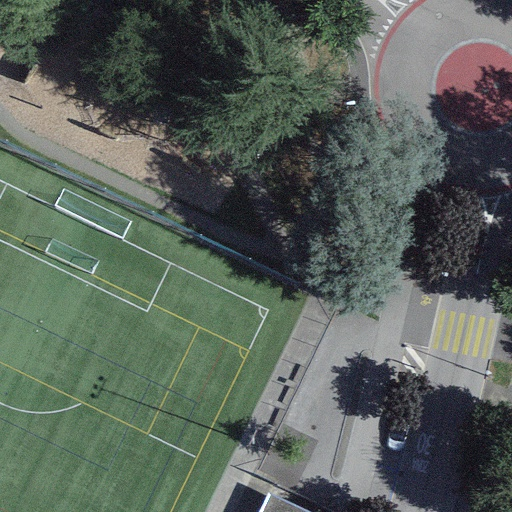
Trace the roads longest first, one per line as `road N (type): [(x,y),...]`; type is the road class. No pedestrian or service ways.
road 1 (residential): [(485,86),(481,243),(416,511)]
road 2 (tertiary): [(485,86),(374,0)]
